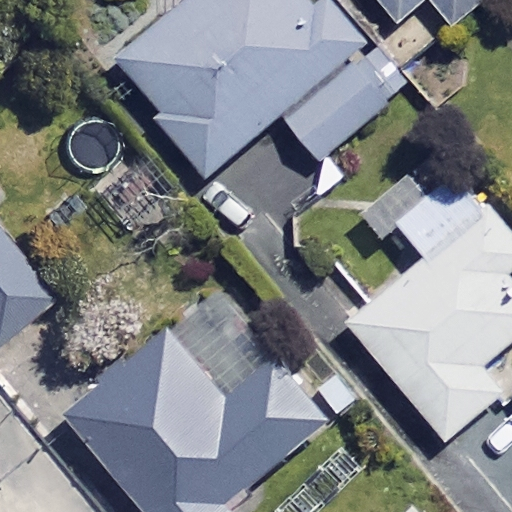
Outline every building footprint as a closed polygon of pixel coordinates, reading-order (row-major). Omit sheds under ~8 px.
[(181,126),(171,135),(222,189),(296,119),(340,165),(410,98),(317,0),(199,0),(126,69),(181,126)] [(389,0),(410,24),(437,0),(441,0),(466,29),(499,0),(389,0)] [(358,325),(455,444),(511,397),(511,395),(491,370),(511,352),(511,223),(469,172),(405,225),(435,261),(358,325)] [(0,201),(2,200),(0,198),(0,344),(49,305),(0,243),(0,201)] [(284,365),(276,372),(217,303),(79,420),(156,511),(241,511),(240,510),(337,428),(284,365)]
